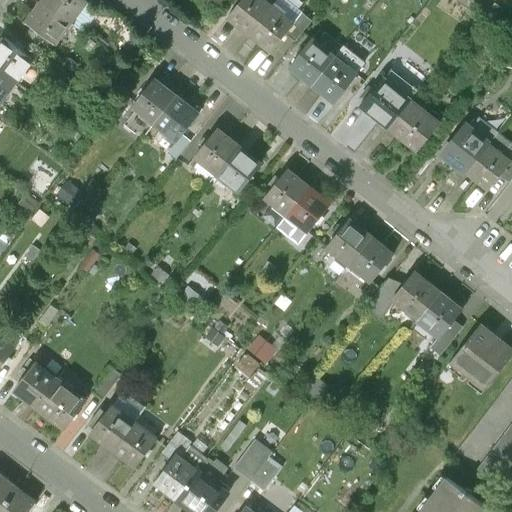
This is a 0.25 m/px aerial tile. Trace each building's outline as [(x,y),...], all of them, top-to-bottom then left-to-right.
[(52,43),(68,22),(38,0),(22,21),(52,43)] [(80,0),(38,0),(68,22),(83,2),(80,0)] [(243,0),(229,20),(250,36),(272,8),(262,0),(243,0)] [(449,0),(467,12),(471,5),(475,0),(449,0)] [(475,0),(471,5),(484,14),(493,0),(475,0)] [(446,18),(446,2),(429,2),(429,18),(446,18)] [(293,24),(272,8),(250,36),(271,53),(285,35),(293,24)] [(302,14),(293,24),(285,35),(294,43),(311,21),(302,14)] [(2,37),(0,40),(0,66),(17,79),(32,60),(2,37)] [(289,68),(311,85),(334,56),(312,39),(289,68)] [(356,74),(334,56),(311,85),(333,103),(356,74)] [(0,102),(17,79),(0,66),(0,102)] [(361,108),(389,130),(411,102),(383,80),(361,108)] [(133,108),(154,126),(176,98),(155,81),(133,108)] [(197,116),(176,98),(154,126),(175,143),(197,116)] [(439,124),(411,102),(389,130),(417,152),(439,124)] [(444,156),(466,173),(489,144),(467,127),(444,156)] [(194,158),(215,175),(238,147),(216,130),(194,158)] [(503,155),(489,144),(466,173),(488,190),(498,178),(511,161),(503,155)] [(511,145),(511,144),(503,155),(511,161),(498,178),(509,183),(511,179),(511,145)] [(259,164),(238,147),(215,175),(237,192),(259,164)] [(268,199),(288,215),(310,187),(291,171),(268,199)] [(44,183),(36,176),(26,187),(33,194),(44,183)] [(331,204),(310,187),(288,215),(309,232),(331,204)] [(326,247),(348,266),(372,238),(350,219),(326,247)] [(392,255),(372,238),(348,266),(369,283),(392,255)] [(135,248),(128,243),(122,251),(129,256),(135,248)] [(169,276),(157,266),(150,275),(162,285),(169,276)] [(392,300),(416,319),(439,291),(414,272),(402,287),(392,300)] [(378,317),(392,300),(402,287),(396,282),(390,277),(388,279),(365,307),(378,317)] [(461,309),(439,291),(416,319),(439,337),(453,320),(461,309)] [(462,327),(453,320),(439,337),(430,348),(440,356),(462,327)] [(219,321),(213,329),(221,335),(227,327),(219,321)] [(511,354),(511,349),(481,325),(450,364),(484,390),(511,354)] [(212,328),(205,337),(217,347),(224,337),(221,335),(213,329),(212,328)] [(247,350),(266,365),(277,351),(258,336),(247,350)] [(0,367),(14,349),(0,338),(0,367)] [(258,365),(245,354),(234,367),(248,378),(258,365)] [(13,392),(37,411),(60,382),(36,363),(13,392)] [(109,367),(89,392),(101,401),(120,376),(109,367)] [(313,375),(300,392),(315,403),(328,386),(313,375)] [(86,402),(60,382),(37,411),(63,431),(86,402)] [(89,436),(111,453),(132,424),(110,407),(89,436)] [(155,440),(132,424),(111,453),(134,469),(155,440)] [(496,488),(511,465),(511,424),(476,472),(496,488)] [(223,434),(217,429),(209,438),(215,444),(223,434)] [(159,455),(169,463),(174,457),(187,440),(176,432),(159,455)] [(233,470),(250,483),(269,458),(272,454),(255,441),(233,470)] [(189,447),(179,460),(174,457),(169,463),(152,486),(174,502),(206,459),(189,447)] [(210,511),(224,494),(213,486),(227,468),(215,459),(213,463),(207,458),(206,459),(174,502),(187,511),(210,511)] [(282,468),(269,458),(250,483),(264,493),(282,468)] [(0,511),(16,490),(0,478),(0,511)] [(446,479),(421,511),(481,511),(485,508),(446,479)] [(27,511),(34,504),(16,490),(0,511),(27,511)]
